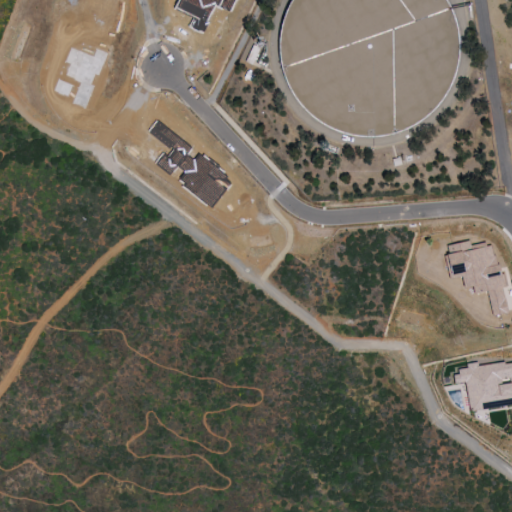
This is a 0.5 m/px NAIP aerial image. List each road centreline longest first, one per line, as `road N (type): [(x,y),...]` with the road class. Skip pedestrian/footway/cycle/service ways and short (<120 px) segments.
road 1 (track): [(0,386),(39,321),(99,262),(175,220)]
road 2 (track): [(264,0),(201,109)]
